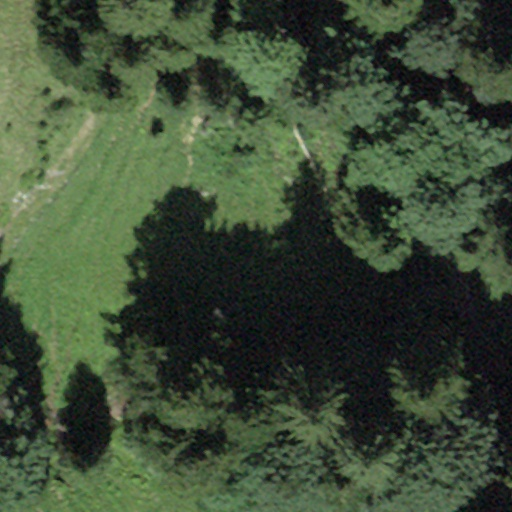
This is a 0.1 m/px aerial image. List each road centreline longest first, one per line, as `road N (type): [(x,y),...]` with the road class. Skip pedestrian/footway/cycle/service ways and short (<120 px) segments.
road 1 (track): [(324,0),(459,293),(496,403),(511,423)]
road 2 (track): [(0,248),(111,107),(140,0)]
